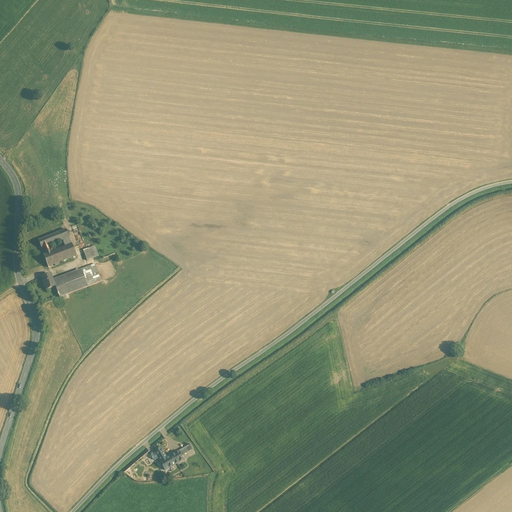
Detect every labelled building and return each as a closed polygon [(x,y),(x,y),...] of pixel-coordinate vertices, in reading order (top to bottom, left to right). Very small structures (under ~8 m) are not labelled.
[(66,229),(38,240),(42,248),(44,248),(48,246),(63,240),(70,238),(66,229)] [(70,238),(63,240),(65,247),(72,244),(70,238)] [(46,254),(44,255),(48,268),(49,267),(76,256),(72,244),(65,247),(51,253),(46,254)] [(96,246),(89,249),(93,259),(99,257),(96,246)] [(89,249),(83,251),(87,261),(93,259),(89,249)] [(95,264),(82,269),(84,275),(88,287),(102,282),(95,264)] [(82,269),(53,280),(55,285),(84,275),(82,269)] [(51,274),(42,278),(47,290),(52,288),(55,286),(55,285),(53,280),(51,274)] [(84,275),(55,285),(55,286),(59,297),(88,287),(84,275)] [(167,457),(161,448),(154,452),(155,452),(151,454),(152,455),(151,456),(153,459),(154,459),(155,460),(158,458),(165,470),(184,460),(182,457),(175,461),(171,455),(167,457)] [(178,451),(171,455),(175,461),(182,457),(181,455),(178,451)]
